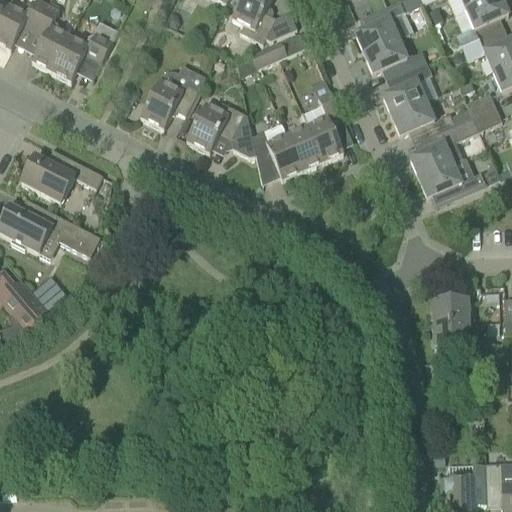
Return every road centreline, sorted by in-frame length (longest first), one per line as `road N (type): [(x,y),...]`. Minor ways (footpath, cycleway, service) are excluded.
road 1 (residential): [(370,301),(330,265),(19,102)]
road 2 (residential): [(425,267),(321,32),(320,0)]
road 3 (residential): [(407,511),(400,364),(370,301)]
